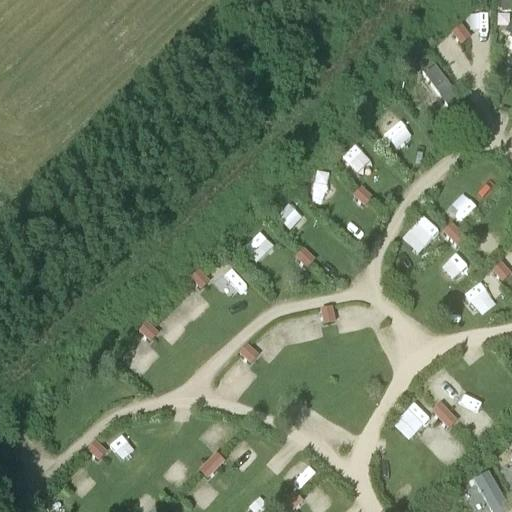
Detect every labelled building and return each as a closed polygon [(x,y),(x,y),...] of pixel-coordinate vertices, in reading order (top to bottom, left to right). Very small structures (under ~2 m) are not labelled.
[(460,28),(450,36),(460,48),(470,41),(460,28)] [(439,112),(478,79),(450,47),(412,79),(439,112)] [(351,199),(363,209),(371,201),(360,190),(351,199)] [(441,235),(458,252),(467,243),(450,226),(441,235)] [(293,260),(305,271),(313,262),(302,251),(293,260)] [(500,265),(490,274),(501,286),(510,277),(500,265)] [(197,273),(188,282),(199,293),(208,284),(197,273)] [(334,325),(331,310),(319,312),(322,327),(334,325)] [(309,319),(285,322),(287,332),(310,328),(309,319)] [(145,326),(137,335),(148,345),(157,336),(145,326)] [(246,347),(238,356),(249,366),(258,357),(246,347)] [(439,405),(430,414),(447,432),(456,423),(439,405)] [(227,456),(239,470),(254,457),(242,443),(227,456)] [(85,453),(97,464),(105,455),(94,444),(85,453)] [(215,456),(198,474),(207,483),(224,465),(215,456)] [(188,495),(203,507),(209,499),(195,487),(188,495)] [(143,491),(130,508),(134,511),(148,511),(156,502),(143,491)] [(276,511),(294,511),(302,505),(294,495),(276,511)]
